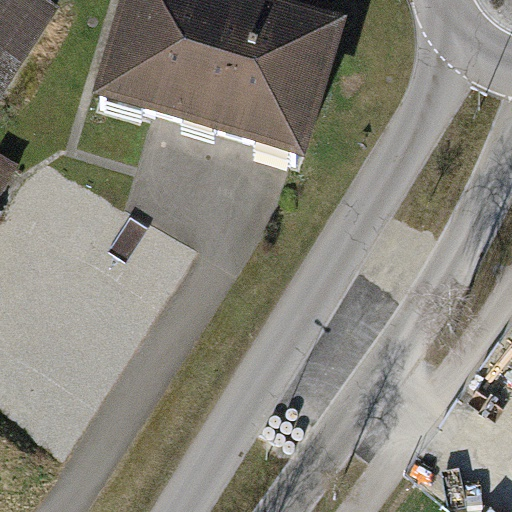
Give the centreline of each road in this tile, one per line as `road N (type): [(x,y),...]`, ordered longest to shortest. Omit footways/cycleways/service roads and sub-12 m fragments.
road 1 (secondary): [(450,17),(432,101),(180,511)]
road 2 (secondary): [(284,511),(409,336),(472,233),(511,143)]
